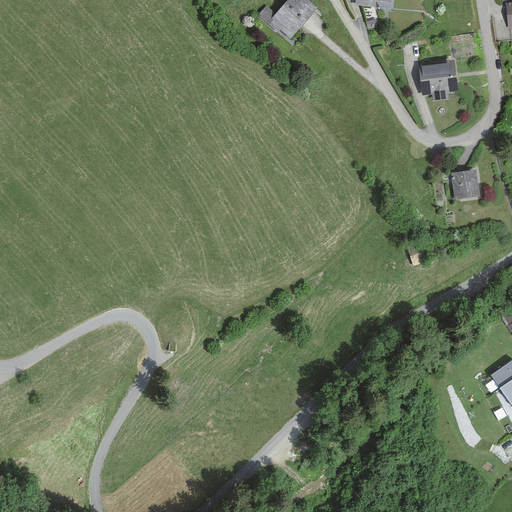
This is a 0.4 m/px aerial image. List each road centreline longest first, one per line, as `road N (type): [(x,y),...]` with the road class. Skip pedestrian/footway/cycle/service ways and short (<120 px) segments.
road 1 (unclassified): [(511,256),(367,352),(205,511)]
road 2 (residential): [(481,0),(496,102),(475,135),(433,144),(412,132),(331,0)]
road 3 (unclassified): [(98,511),(96,463),(152,359),(148,331),(137,318),(116,314),(0,366)]
